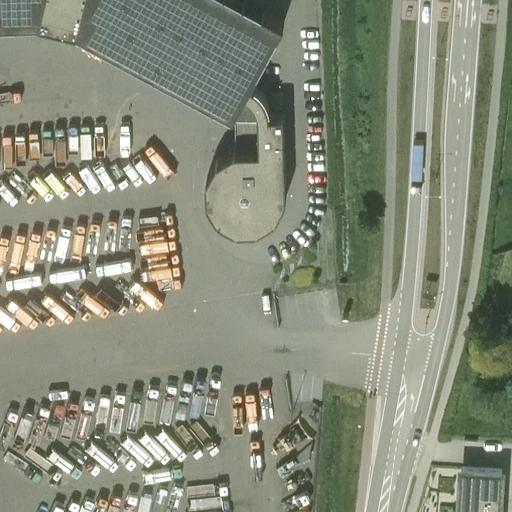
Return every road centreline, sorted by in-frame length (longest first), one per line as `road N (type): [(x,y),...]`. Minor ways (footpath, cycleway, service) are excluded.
road 1 (secondary): [(391,511),(453,268),(473,0)]
road 2 (secondary): [(426,0),(411,268),(378,511)]
road 3 (unknown): [(218,255),(285,231),(300,213),(311,160),(303,12),(295,0)]
road 4 (unknown): [(0,385),(64,360),(256,344)]
